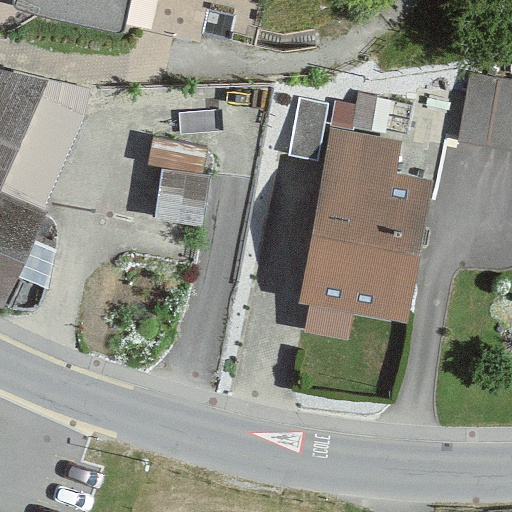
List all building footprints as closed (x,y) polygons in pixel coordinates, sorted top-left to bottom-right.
[(126,0),(17,0),(17,3),(121,25),(126,0)] [(0,306),(91,98),(0,76),(0,306)] [(511,134),(511,86),(469,79),(457,144),(509,153),(511,134)] [(356,83),(350,114),(384,120),(390,90),(356,83)] [(393,176),(398,144),(328,132),(298,308),(305,309),(301,335),(345,342),(350,313),(404,322),(428,182),(393,176)] [(209,209),(213,136),(167,134),(163,207),(209,209)]
